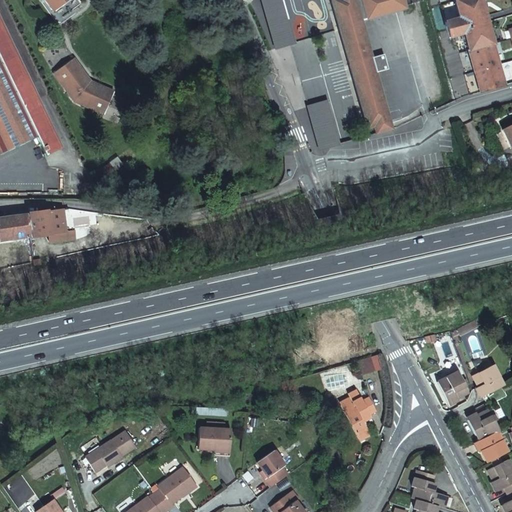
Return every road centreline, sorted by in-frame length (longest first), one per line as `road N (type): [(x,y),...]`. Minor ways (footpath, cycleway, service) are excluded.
road 1 (trunk): [(0,361),(511,246)]
road 2 (trunk): [(511,225),(0,340)]
road 3 (residential): [(29,203),(197,209),(307,178)]
road 4 (residential): [(307,178),(433,416)]
road 5 (residential): [(304,168),(422,148),(433,121),(511,93)]
road 6 (residential): [(234,0),(304,168)]
road 7 (residential): [(433,416),(410,431),(364,511)]
